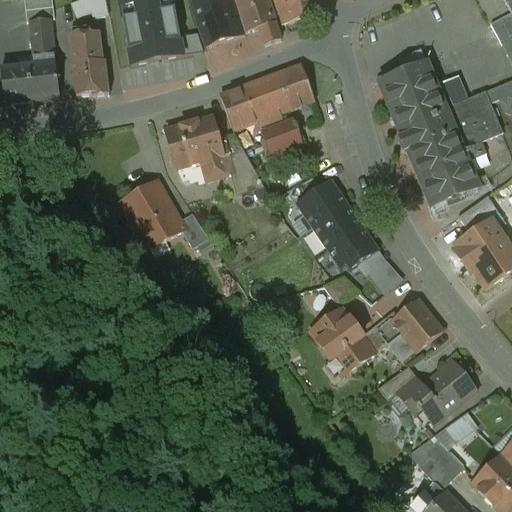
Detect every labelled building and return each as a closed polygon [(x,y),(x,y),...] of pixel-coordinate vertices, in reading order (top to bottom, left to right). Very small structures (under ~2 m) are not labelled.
[(51,0),(42,0),(24,2),(27,26),(50,23),(55,23),(51,0)] [(105,0),(90,0),(72,7),(72,6),(77,22),(91,16),(94,24),(109,18),(105,0)] [(105,0),(109,18),(158,0),(105,0)] [(202,0),(191,4),(191,6),(206,49),(206,50),(245,37),(244,36),(231,0),(202,0)] [(234,0),(247,36),(259,31),(265,49),(281,44),(267,0),(234,0)] [(312,0),(272,0),(281,28),(317,16),(312,0)] [(511,0),(502,0),(511,17),(511,18),(511,0)] [(511,18),(511,17),(491,27),(501,48),(511,42),(511,18)] [(50,23),(30,26),(34,62),(54,59),(50,23)] [(100,37),(89,39),(88,37),(87,37),(87,39),(73,40),(73,38),(72,39),(72,41),(69,41),(72,65),(72,66),(73,76),(74,76),(76,100),(92,98),(92,100),(110,98),(106,66),(104,66),(100,37)] [(511,42),(501,48),(511,68),(511,42)] [(199,47),(123,61),(129,94),(206,79),(199,47)] [(35,70),(1,74),(5,109),(60,102),(54,59),(34,62),(35,70)] [(435,89),(426,66),(379,85),(431,210),(478,191),(467,166),(435,89)] [(301,70),(221,100),(222,102),(234,134),(258,126),(280,117),(313,105),(301,70)] [(511,84),(485,95),(491,107),(511,98),(511,84)] [(485,95),(452,109),(442,86),(435,89),(467,166),(487,158),(482,146),(503,137),(491,107),(485,95)] [(280,117),(258,126),(270,161),(302,149),(293,123),(284,126),(280,117)] [(234,137),(218,142),(212,121),(166,134),(177,173),(202,166),(207,185),(234,178),(254,172),(234,137)] [(302,149),(270,161),(275,174),(307,161),(302,149)] [(254,172),(234,178),(239,195),(263,189),(254,172)] [(333,184),(296,208),(313,235),(351,211),(333,184)] [(157,185),(120,206),(131,225),(130,229),(135,237),(139,239),(145,250),(163,239),(166,245),(183,236),(185,234),(180,225),(157,185)] [(351,211),(313,235),(328,258),(365,234),(351,211)] [(193,218),(180,225),(185,234),(183,236),(193,253),(209,243),(193,218)] [(511,258),(490,226),(456,249),(456,250),(455,251),(465,267),(467,266),(470,264),(488,291),(511,275),(511,258)] [(365,234),(328,258),(342,279),(379,255),(365,234)] [(360,296),(344,281),(324,290),(339,311),(360,296)] [(418,304),(397,320),(394,316),(374,331),(387,349),(389,348),(403,365),(415,355),(416,356),(443,335),(418,304)] [(362,341),(342,314),(311,337),(343,380),(373,358),(362,341)] [(387,349),(374,331),(362,341),(374,358),(373,358),(374,359),(387,349)] [(408,372),(378,393),(388,405),(397,397),(416,420),(417,419),(416,418),(421,414),(434,430),(436,429),(434,427),(473,395),(475,397),(476,396),(453,368),(424,391),(408,372)] [(437,436),(447,451),(480,430),(470,414),(437,436)] [(465,472),(440,446),(427,458),(430,461),(453,484),(465,472)] [(453,484),(430,461),(419,472),(434,486),(442,495),(443,494),(453,484)] [(511,511),(511,471),(508,468),(480,495),(496,511),(511,511)] [(434,486),(425,495),(424,499),(434,509),(446,497),(443,494),(442,495),(434,486)] [(460,511),(446,497),(434,509),(430,511),(460,511)] [(424,499),(415,509),(414,511),(430,511),(434,509),(424,499)]
